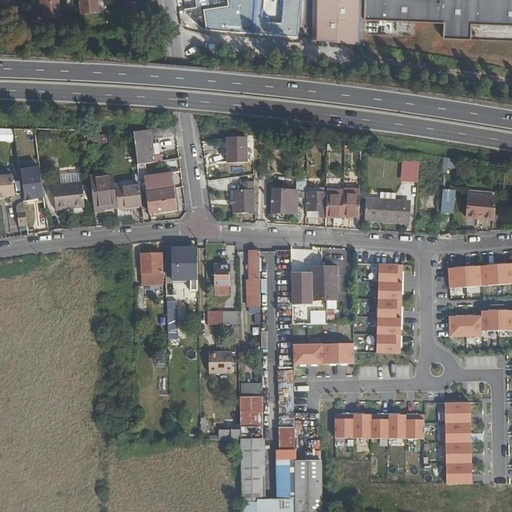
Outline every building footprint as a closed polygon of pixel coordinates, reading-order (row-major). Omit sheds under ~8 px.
[(62,17),(60,0),(41,0),(44,19),(62,17)] [(101,11),(99,0),(80,0),(83,14),(101,11)] [(315,0),(315,40),(330,41),(331,13),(331,0),(315,0)] [(365,18),(365,0),(331,0),(331,2),(331,13),(330,41),(365,45),(365,32),(365,18)] [(511,0),(365,0),(365,18),(444,22),(444,37),(471,38),(473,23),(511,24),(511,0)] [(120,207),(143,204),(143,207),(150,206),(150,213),(176,211),(172,178),(147,181),(146,165),(155,163),(152,140),(177,137),(175,127),(134,132),(138,165),(138,166),(138,167),(140,185),(117,187),(120,207)] [(105,134),(87,136),(88,147),(106,145),(105,134)] [(254,160),(253,135),(252,135),(251,135),(232,138),(231,143),(238,144),(238,160),(254,160)] [(0,151),(9,151),(8,139),(0,138),(0,151)] [(444,168),(454,169),(454,158),(444,158),(444,168)] [(408,182),(423,184),(424,163),(409,162),(408,182)] [(17,167),(18,200),(41,199),(39,167),(17,167)] [(254,167),(235,170),(237,178),(253,175),(255,175),(254,173),(254,167)] [(255,190),(255,175),(253,175),(237,178),(235,170),(224,171),(225,179),(229,179),(230,187),(243,185),(243,191),(249,191),(250,204),(244,204),(244,205),(243,205),(236,205),(237,213),(249,212),(249,214),(255,214),(254,190),(255,190)] [(91,178),(95,205),(118,202),(114,175),(91,178)] [(0,200),(8,199),(16,198),(14,178),(0,179),(0,200)] [(218,188),(230,187),(229,179),(225,179),(217,180),(218,188)] [(82,182),(54,187),(58,212),(86,207),(82,182)] [(446,192),(422,189),(420,214),(444,216),(446,192)] [(298,192),(273,190),(271,212),(296,214),(298,192)] [(327,191),(327,204),(325,204),(326,194),(309,192),(308,211),(318,212),(317,218),(327,218),(327,217),(327,215),(336,215),(344,216),(344,215),(352,215),(361,216),(361,191),(344,190),(344,192),(327,191)] [(385,193),(384,201),(399,202),(400,194),(385,193)] [(502,200),(475,197),(473,218),(489,220),(489,222),(500,223),(502,200)] [(384,201),(370,199),(367,220),(375,221),(413,224),(415,206),(400,205),(400,202),(399,202),(384,201)] [(27,213),(19,214),(20,228),(28,227),(27,213)] [(321,265),(321,247),(293,248),(293,260),(308,260),(308,265),(321,265)] [(192,295),(199,295),(198,265),(191,265),(190,248),(172,248),(172,280),(192,280),(192,295)] [(260,250),(248,250),(248,279),(245,279),(246,296),(261,296),(260,250)] [(162,254),(141,254),(142,274),(163,273),(162,254)] [(405,265),(381,264),(381,282),(404,283),(405,265)] [(511,264),(451,269),(452,289),(511,284),(511,264)] [(215,265),(215,285),(229,285),(230,285),(229,265),(215,265)] [(339,267),(313,267),(313,300),(339,300),(339,267)] [(404,283),(381,282),(381,300),(404,300),(404,283)] [(143,285),(135,286),(135,313),(144,313),(143,285)] [(229,295),(229,285),(215,285),(215,294),(229,295)] [(450,300),(458,300),(457,289),(449,290),(450,300)] [(404,300),(381,300),(380,318),(403,318),(404,300)] [(176,303),(167,303),(168,330),(177,329),(176,303)] [(484,316),(452,317),(452,337),(484,336),(484,332),(511,331),(511,310),(484,312),(484,316)] [(224,324),(239,324),(239,312),(224,312),(224,324)] [(403,318),(380,318),(380,336),(403,336),(403,318)] [(403,336),(380,336),(380,353),(403,354),(403,336)] [(339,344),(324,345),(325,365),(340,364),(339,344)] [(354,344),(339,344),(340,364),(354,364),(354,344)] [(309,345),(293,345),(294,365),(310,365),(309,345)] [(324,345),(309,345),(310,365),(325,365),(324,345)] [(207,374),(232,374),(232,352),(207,352),(207,374)] [(281,414),(295,414),(294,367),(280,367),(281,414)] [(263,388),(263,382),(240,383),(241,397),(263,396),(263,388)] [(242,440),(243,488),(265,487),(263,396),(241,397),(242,429),(242,440)] [(472,403),(446,404),(447,424),(473,423),(472,403)] [(281,414),(281,425),(295,425),(295,414),(281,414)] [(354,414),(336,414),(336,437),(354,437),(354,414)] [(372,415),(354,414),(354,437),(372,438),(372,415)] [(389,415),(372,415),(372,438),(389,438),(389,415)] [(407,415),(389,415),(389,438),(408,438),(407,415)] [(425,415),(407,415),(408,438),(426,438),(425,415)] [(473,423),(447,424),(448,444),(473,444),(473,423)] [(272,500),(265,500),(265,511),(323,511),(322,451),(306,451),(307,460),(296,460),(295,425),(281,425),(282,497),(272,498),(272,500)] [(229,437),(229,440),(242,440),(242,429),(211,430),(211,437),(229,437)] [(473,444),(448,444),(448,464),(473,464),(473,444)] [(473,464),(448,464),(449,484),(474,484),(473,464)] [(243,488),(243,501),(265,500),(265,487),(243,488)] [(265,511),(265,500),(243,501),(242,511),(265,511)]
